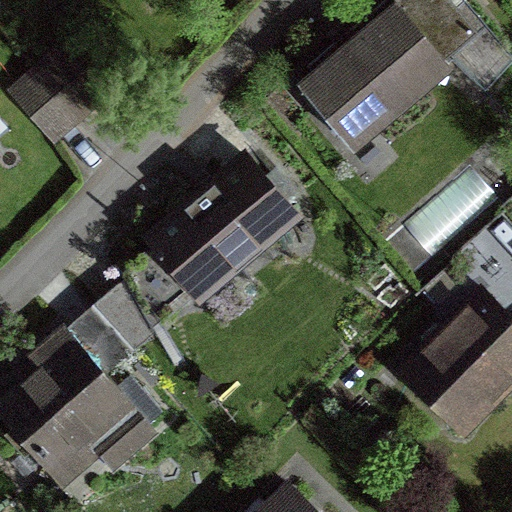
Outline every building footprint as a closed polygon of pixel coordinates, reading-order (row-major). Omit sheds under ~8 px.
[(511,62),(511,61),(462,4),(455,9),(447,0),(384,0),(305,70),(313,79),(299,92),(347,147),(451,57),(480,90),(511,62)] [(63,126),(74,117),(86,106),(98,95),(59,52),(35,73),(11,94),(50,138),(63,126)] [(292,217),(243,159),(147,240),(196,297),(292,217)] [(511,376),(511,322),(482,293),(401,375),(458,432),(511,376)] [(131,351),(92,307),(31,359),(41,371),(0,406),(0,414),(58,482),(95,450),(108,465),(147,431),(142,426),(157,413),(127,378),(112,391),(100,377),(131,351)] [(311,511),(289,489),(266,511),(311,511)]
